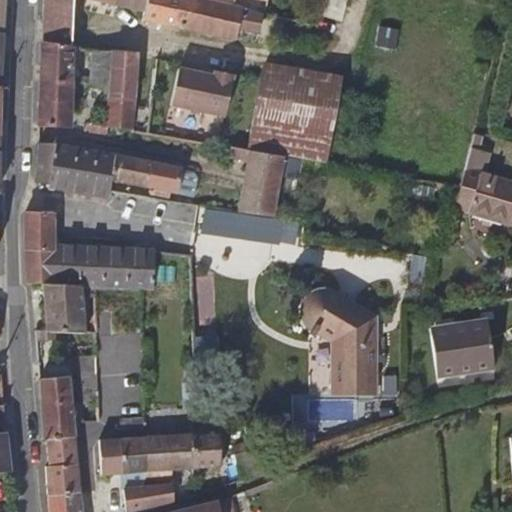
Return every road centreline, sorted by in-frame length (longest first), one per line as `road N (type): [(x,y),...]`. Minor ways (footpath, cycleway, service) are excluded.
road 1 (residential): [(18,0),(7,202),(13,359)]
road 2 (residential): [(13,359),(27,511)]
